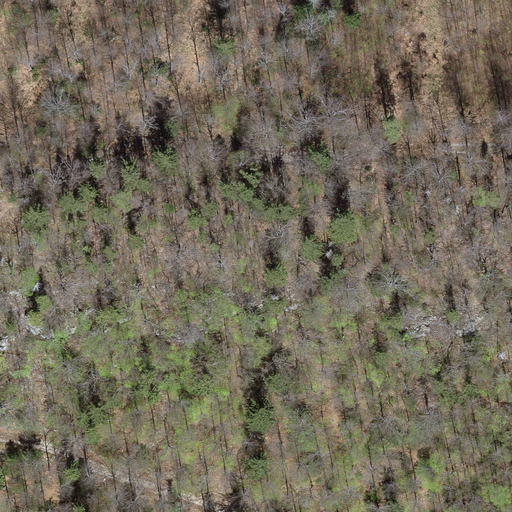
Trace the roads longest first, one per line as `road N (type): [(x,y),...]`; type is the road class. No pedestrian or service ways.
road 1 (track): [(511,152),(287,152),(0,169)]
road 2 (track): [(0,444),(75,458),(203,511)]
